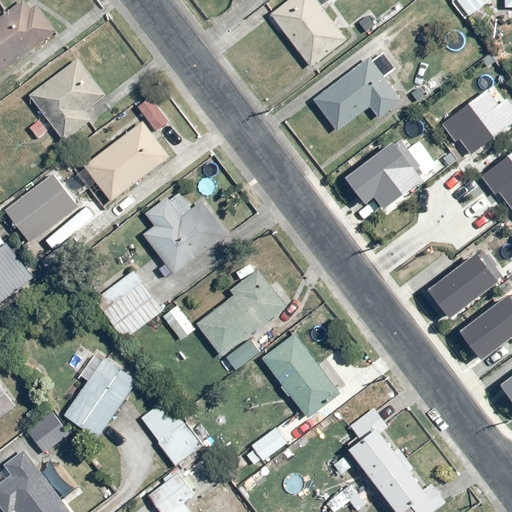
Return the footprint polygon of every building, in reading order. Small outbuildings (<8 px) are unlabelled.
[(0,75),(60,30),(37,0),(25,0),(0,19),(0,75)] [(333,0),(291,0),(274,14),(314,66),(348,39),(324,7),(333,0)] [(439,0),(422,0),(404,13),(412,24),(442,4),(439,0)] [(464,19),(489,0),(452,0),(454,2),(452,3),(464,19)] [(366,11),(356,18),(369,35),(379,28),(366,11)] [(364,63),(359,56),(327,80),(330,85),(314,97),(340,131),(373,106),(382,119),(405,101),(386,77),(399,68),(383,48),(364,63)] [(38,140),(56,127),(66,141),(93,120),(86,111),(111,92),(79,50),(27,89),(46,114),(28,128),(38,140)] [(168,118),(150,95),(138,106),(156,128),(168,118)] [(171,155),(143,120),(85,165),(113,201),(171,155)] [(77,205),(53,172),(4,207),(29,241),(77,205)] [(473,269),(509,242),(493,220),(496,217),(507,232),(511,228),(511,213),(500,198),(494,202),(482,186),(437,221),(473,269)] [(227,235),(202,201),(192,209),(179,191),(149,213),(158,226),(147,234),(175,273),(220,240),(227,235)] [(163,309),(133,269),(110,286),(119,299),(100,313),(121,341),(163,309)] [(199,324),(224,356),(236,371),(263,349),(251,334),(284,308),(259,276),(199,324)] [(196,328),(178,303),(163,314),(181,339),(196,328)] [(342,393),(297,333),(265,357),(310,417),(342,393)] [(0,358),(4,355),(0,349),(0,416),(16,405),(0,383),(0,358)] [(139,379),(105,356),(65,414),(100,437),(139,379)] [(179,466),(207,443),(169,398),(141,421),(179,466)] [(50,405),(23,427),(44,454),(71,432),(50,405)] [(376,408),(353,427),(361,436),(384,417),(376,408)] [(277,424),(273,426),(273,427),(264,433),(251,442),(264,460),(290,442),(277,424)] [(407,511),(433,493),(383,428),(354,450),(402,511),(407,511)] [(72,511),(25,447),(6,461),(15,473),(0,484),(0,501),(7,511),(15,511),(17,510),(18,511),(72,511)] [(201,490),(186,468),(149,494),(161,511),(190,511),(183,502),(201,490)]
